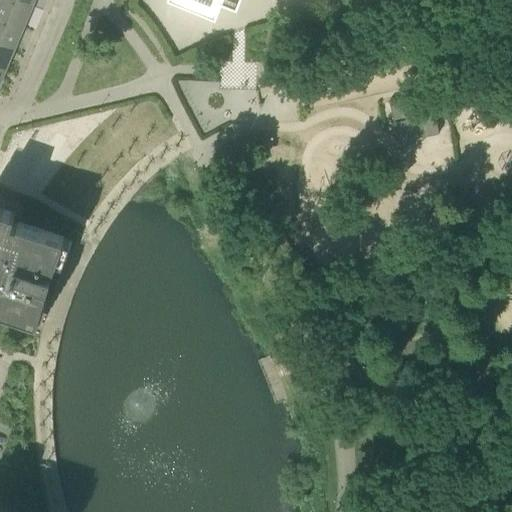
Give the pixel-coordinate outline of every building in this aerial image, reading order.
[(0,0),(0,17),(24,27),(33,6),(17,0),(0,0)] [(0,42),(15,48),(24,27),(0,17),(0,42)] [(505,34),(504,31),(255,86),(255,90),(259,106),(261,106),(258,88),(435,49),(502,34),(505,34)] [(511,66),(505,34),(502,34),(511,77),(511,66)] [(0,66),(6,69),(15,48),(0,42),(0,66)] [(445,106),(442,90),(390,101),(395,123),(399,121),(404,142),(412,144),(418,138),(440,133),(434,108),(445,106)] [(252,135),(251,132),(232,143),(310,284),(312,283),(235,144),(252,135)] [(64,237),(24,224),(19,222),(18,224),(13,222),(16,212),(0,206),(0,308),(37,320),(64,237)] [(314,286),(314,285),(312,283),(310,284),(346,350),(347,350),(348,349),(314,286)] [(374,402),(368,511),(370,511),(377,401),(354,359),(352,359),(351,360),(374,402)]
